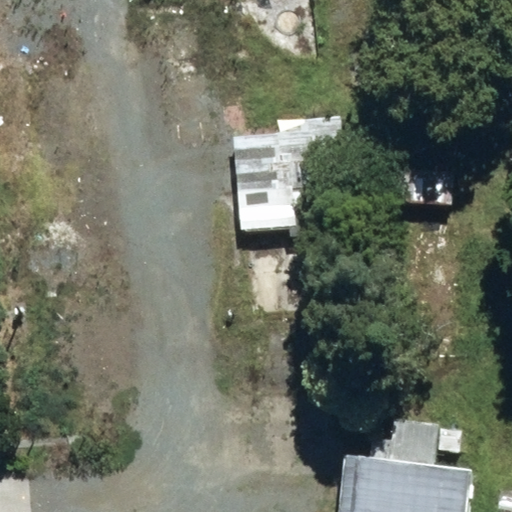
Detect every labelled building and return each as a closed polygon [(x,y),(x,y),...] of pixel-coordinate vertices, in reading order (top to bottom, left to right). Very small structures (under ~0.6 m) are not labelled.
[(138,0),(137,0),(145,58),(157,56),(166,132),(172,131),(174,147),(249,138),(241,76),(272,72),(270,54),(242,58),(235,0),(138,0)] [(27,161),(62,158),(59,124),(72,123),(66,34),(2,39),(10,136),(25,135),(27,161)] [(276,139),(230,144),(240,241),(294,235),(291,198),(357,191),(350,120),(275,128),(276,139)] [(453,178),(394,172),(391,213),(449,219),(453,178)] [(0,277),(28,277),(28,215),(0,215),(0,277)] [(458,235),(415,232),(405,371),(448,374),(458,235)] [(276,319),(274,255),(246,256),(248,320),(276,319)] [(95,371),(81,373),(75,298),(25,303),(36,426),(86,422),(85,402),(97,401),(95,371)] [(74,466),(0,467),(0,498),(74,497),(74,466)] [(461,511),(465,482),(339,469),(334,511),(461,511)]
